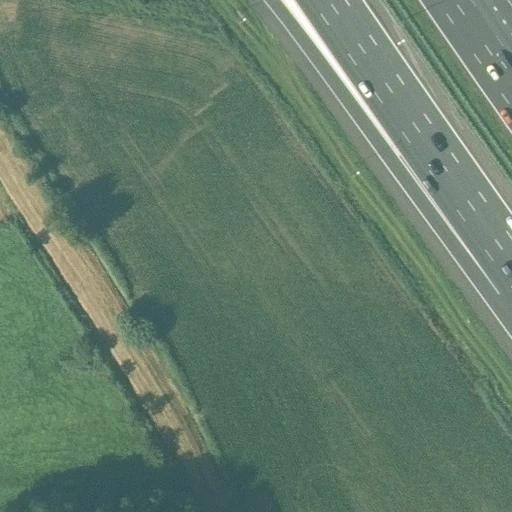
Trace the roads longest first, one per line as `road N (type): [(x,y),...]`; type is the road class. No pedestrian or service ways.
road 1 (track): [(214,511),(169,408),(0,134)]
road 2 (motorway): [(269,0),(511,277)]
road 3 (motorway): [(322,0),(511,272)]
